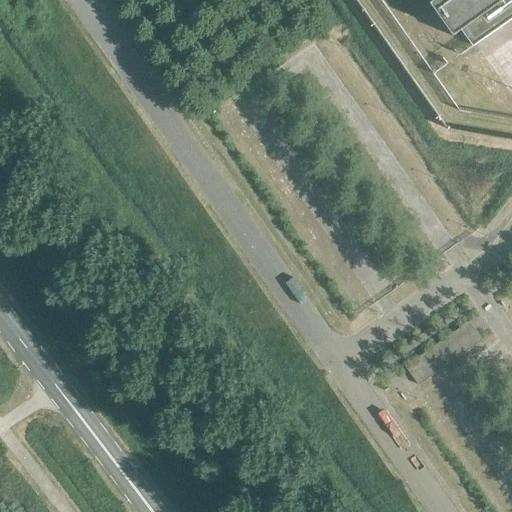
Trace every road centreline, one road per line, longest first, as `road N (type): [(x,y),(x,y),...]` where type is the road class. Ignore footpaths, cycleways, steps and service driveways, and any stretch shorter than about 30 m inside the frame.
road 1 (unknown): [(85,0),(127,84),(330,365)]
road 2 (secondary): [(55,387),(150,511)]
